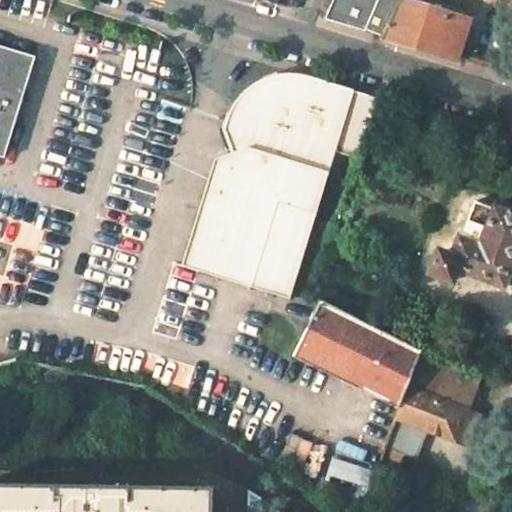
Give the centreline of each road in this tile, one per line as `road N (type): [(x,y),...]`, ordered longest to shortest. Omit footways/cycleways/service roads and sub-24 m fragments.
road 1 (residential): [(178,0),(511,102)]
road 2 (unknown): [(251,22),(126,340)]
road 3 (unknown): [(90,213),(156,81),(145,61),(94,45),(76,56)]
road 4 (unknown): [(126,340),(217,367),(346,439)]
road 5 (unknown): [(76,56),(23,182)]
